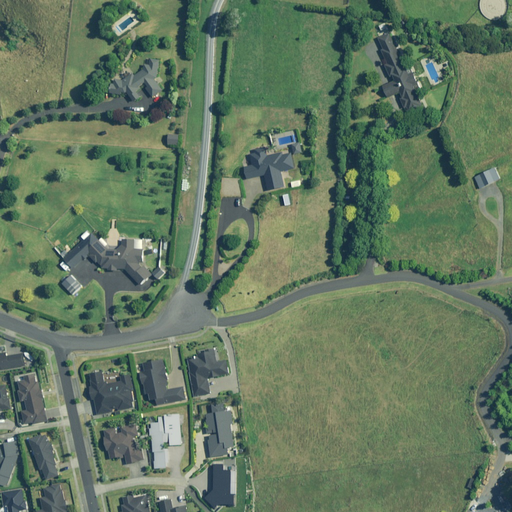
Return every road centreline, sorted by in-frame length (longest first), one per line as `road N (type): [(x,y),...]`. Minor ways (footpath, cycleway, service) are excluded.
road 1 (unknown): [(363,283),(369,146),(391,113),(369,55)]
road 2 (residential): [(57,338),(93,511)]
road 3 (residential): [(57,338),(88,343),(145,334),(188,312)]
